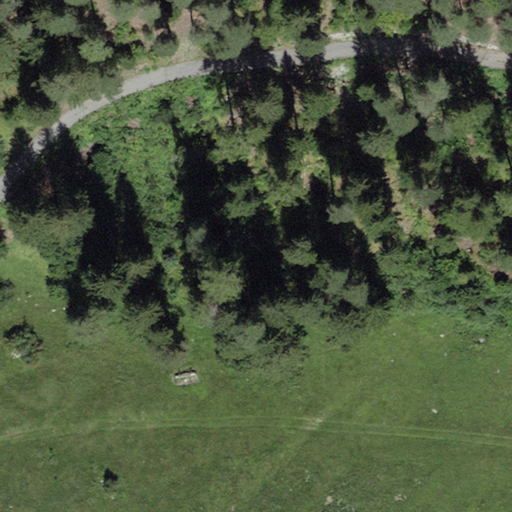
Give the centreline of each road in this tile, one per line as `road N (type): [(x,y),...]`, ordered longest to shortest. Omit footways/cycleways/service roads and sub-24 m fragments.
road 1 (track): [(0,184),(41,135),(133,79),(382,46),(511,64)]
road 2 (track): [(511,434),(262,421),(82,425),(0,440)]
